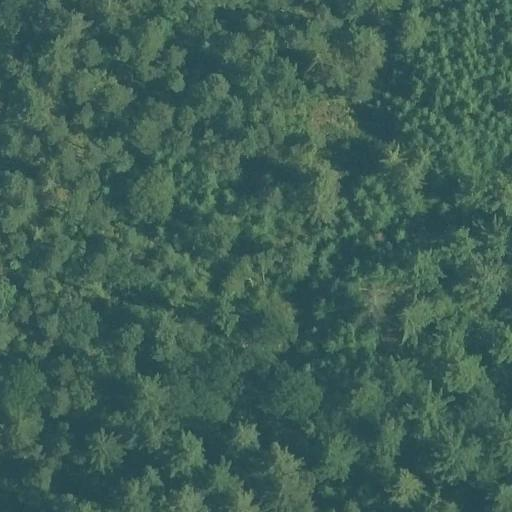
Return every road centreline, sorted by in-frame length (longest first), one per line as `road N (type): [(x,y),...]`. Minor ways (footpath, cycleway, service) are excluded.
road 1 (track): [(0,386),(511,422)]
road 2 (track): [(262,404),(404,0)]
